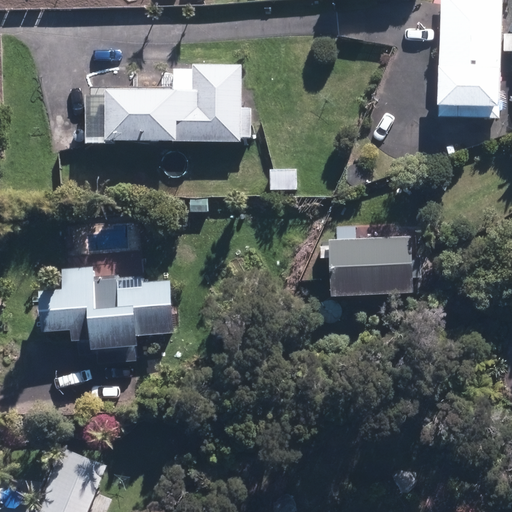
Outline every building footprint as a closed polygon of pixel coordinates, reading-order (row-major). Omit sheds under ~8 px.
[(511,30),(509,30),(509,0),(450,0),(446,115),(505,118),(508,52),(511,52),(511,30)] [(250,141),(250,133),(258,132),(258,106),(249,106),(249,62),(202,62),(202,70),(184,70),(184,87),(97,88),(97,142),(250,141)] [(302,192),(303,168),(276,167),(276,192),(302,192)] [(423,289),(420,233),(336,237),(339,293),(423,289)] [(183,333),(179,278),(148,280),(147,273),(102,277),(101,267),(49,271),(54,329),(80,327),(81,335),(103,333),(104,350),(150,346),(149,335),(183,333)] [(91,511),(110,465),(73,450),(46,511),(91,511)]
